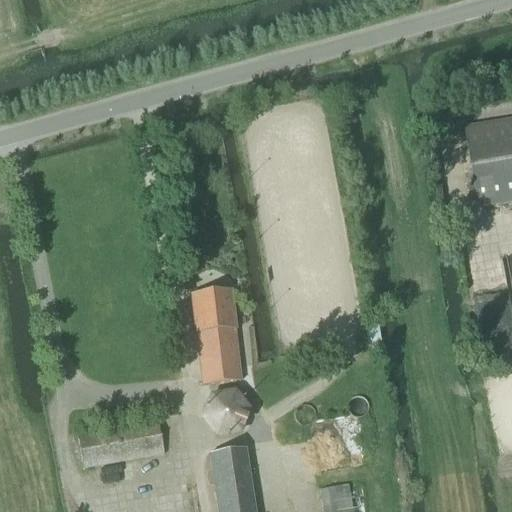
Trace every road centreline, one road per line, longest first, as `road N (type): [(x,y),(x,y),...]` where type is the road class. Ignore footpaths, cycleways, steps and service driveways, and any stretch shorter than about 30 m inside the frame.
road 1 (unclassified): [(511,2),(0,142)]
road 2 (track): [(140,104),(208,511)]
road 3 (unknown): [(22,136),(63,371),(119,394),(188,389)]
